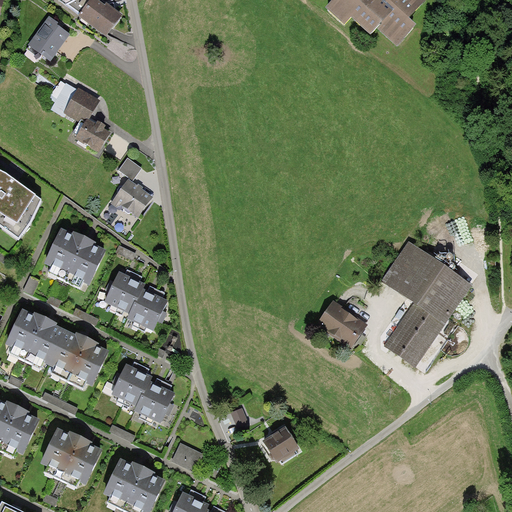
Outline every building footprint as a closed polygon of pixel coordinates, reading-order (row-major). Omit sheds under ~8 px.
[(90,0),(82,0),(70,7),(83,18),(82,20),(108,39),(122,20),(94,0),(93,2),(90,0)] [(342,0),(332,12),(350,28),(356,22),(375,40),(381,34),(400,51),(419,30),(412,23),(430,3),(426,0),(342,0)] [(51,20),(28,54),(40,63),(43,59),(52,65),(71,38),(58,29),(60,27),(51,20)] [(50,103),(54,106),(51,113),(63,120),(65,116),(86,128),(87,125),(89,126),(101,104),(62,82),(50,103)] [(86,128),(78,143),(100,156),(110,139),(105,136),(108,131),(99,126),(96,131),(89,126),(87,125),(86,128)] [(143,170),(129,161),(120,173),(134,182),(143,170)] [(42,206),(0,175),(0,230),(16,242),(42,206)] [(153,200),(129,184),(114,206),(118,209),(122,208),(125,209),(125,213),(130,215),(133,215),(140,219),(153,200)] [(108,253),(65,232),(49,266),(63,273),(60,278),(74,284),(77,279),(91,286),(108,253)] [(416,366),(473,283),(410,241),(383,279),(416,301),(385,345),(416,366)] [(137,254),(120,247),(117,253),(134,261),(137,254)] [(112,295),(107,304),(121,311),(135,282),(122,276),(118,285),(113,283),(108,293),(112,295)] [(40,283),(31,279),(25,292),(33,296),(40,283)] [(135,282),(121,311),(134,317),(149,288),(135,282)] [(158,298),(147,292),(134,317),(132,321),(143,327),(158,298)] [(63,304),(50,298),(48,302),(60,308),(63,304)] [(158,298),(143,327),(154,333),(158,324),(162,326),(168,315),(164,313),(169,304),(158,298)] [(353,353),(370,329),(336,305),(319,330),(353,353)] [(97,320),(77,310),(75,315),(95,325),(97,320)] [(68,333),(27,313),(9,349),(23,356),(21,361),(37,370),(40,364),(51,369),(68,333)] [(111,353),(68,333),(51,369),(57,372),(54,378),(71,386),(74,381),(93,390),(111,353)] [(169,355),(160,351),(158,356),(166,360),(169,355)] [(120,388),(115,398),(128,404),(144,370),(135,366),(133,371),(129,369),(124,378),(119,375),(114,385),(120,388)] [(144,370),(128,404),(140,409),(154,379),(149,377),(151,373),(144,370)] [(23,385),(12,379),(10,385),(21,390),(23,385)] [(137,414),(150,421),(167,385),(154,379),(140,409),(137,414)] [(150,421),(162,426),(167,417),(170,418),(175,407),(172,405),(175,398),(171,396),(175,389),(167,385),(150,421)] [(77,410),(46,396),(43,402),(75,416),(77,410)] [(0,402),(0,445),(27,458),(43,424),(0,402)] [(234,415),(245,411),(243,405),(232,409),(234,415)] [(245,413),(233,417),(238,431),(250,427),(245,413)] [(136,438),(113,428),(111,433),(133,444),(136,438)] [(88,487),(105,453),(60,430),(43,465),(88,487)] [(287,431),(266,445),(280,466),(301,452),(287,431)] [(204,455),(181,444),(172,462),(195,474),(204,455)] [(123,463),(108,496),(140,511),(155,511),(168,484),(123,463)] [(195,511),(200,502),(187,496),(179,511),(195,511)] [(59,503),(47,497),(45,503),(56,509),(59,503)] [(26,511),(1,500),(0,502),(0,511),(26,511)] [(200,502),(195,511),(210,511),(213,509),(200,502)]
